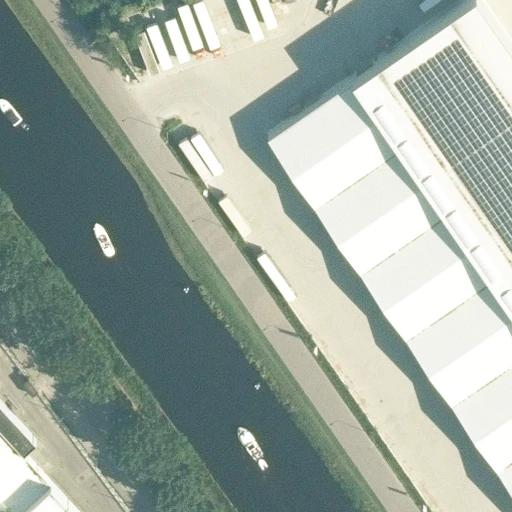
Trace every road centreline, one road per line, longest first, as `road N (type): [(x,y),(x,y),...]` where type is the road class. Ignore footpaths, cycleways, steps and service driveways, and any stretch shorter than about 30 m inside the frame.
road 1 (unclassified): [(393,511),(46,0)]
road 2 (unclassified): [(167,511),(0,289)]
road 3 (unknown): [(343,0),(127,119)]
road 4 (unknown): [(111,511),(0,364)]
road 5 (unknown): [(383,497),(511,400)]
